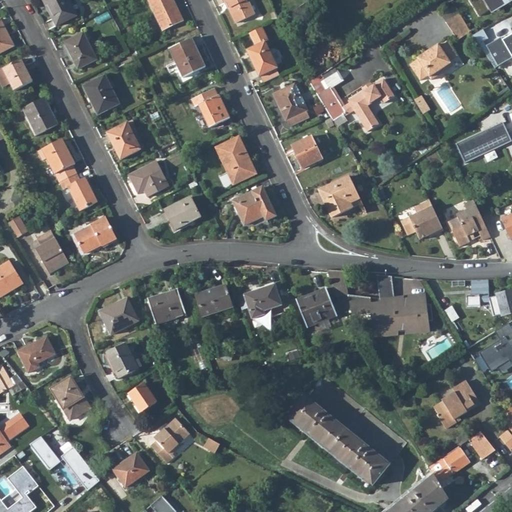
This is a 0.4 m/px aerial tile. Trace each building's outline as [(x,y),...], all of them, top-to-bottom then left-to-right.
[(56,26),(76,16),(68,0),(44,0),(50,12),(49,12),(56,26)] [(172,0),(147,0),(162,31),(183,21),(172,0)] [(226,3),(236,24),(254,15),(247,0),(222,0),(225,4),(226,3)] [(468,0),(478,17),(489,10),(488,8),(493,5),(496,10),(510,2),(510,0),(468,0)] [(470,32),(459,14),(445,23),(457,41),(470,32)] [(9,37),(0,19),(0,53),(13,47),(8,38),(9,37)] [(470,32),(473,36),(483,31),(480,26),(470,32)] [(473,36),(479,45),(488,39),(483,30),(483,31),(473,36)] [(64,43),(77,70),(96,60),(83,33),(64,43)] [(511,34),(502,40),(501,38),(486,46),(498,67),(511,58),(511,34)] [(169,50),(183,79),(206,68),(191,39),(169,50)] [(409,65),(420,81),(428,76),(431,80),(442,73),(440,70),(450,64),(449,62),(457,56),(446,41),(438,46),(438,45),(417,59),(417,60),(409,65)] [(265,42),(247,51),(259,77),(263,76),(275,70),(278,68),(265,42)] [(11,84),(15,91),(33,82),(28,72),(26,74),(24,69),(26,68),(21,59),(5,68),(0,70),(0,80),(4,87),(11,84)] [(440,70),(442,73),(452,66),(450,64),(440,70)] [(275,70),(263,76),(266,82),(278,76),(275,70)] [(318,77),(325,90),(330,87),(322,74),(318,77)] [(83,87),(98,116),(120,104),(105,75),(83,87)] [(325,90),(318,77),(309,83),(317,95),(331,117),(333,121),(346,113),(343,108),(330,87),(325,90)] [(384,103),(394,97),(383,79),(372,86),(364,92),(348,101),(349,104),(353,111),(367,132),(379,125),(367,106),(380,97),(384,103)] [(364,92),(372,86),(370,83),(362,89),(364,92)] [(308,111),(295,84),(273,94),(286,122),(287,121),(290,127),(310,118),(307,112),(308,111)] [(199,106),(210,128),(230,119),(219,96),(218,97),(214,89),(192,100),(195,108),(199,106)] [(29,119),(38,136),(58,125),(44,98),(23,109),(28,119),(29,119)] [(346,113),(347,115),(353,111),(349,104),(343,108),(346,113)] [(26,120),(34,137),(38,136),(29,119),(28,119),(26,120)] [(115,150),(121,160),(141,150),(127,123),(107,133),(112,144),(114,143),(117,149),(115,150)] [(500,123),(455,144),(464,164),(511,142),(507,132),(505,132),(500,123)] [(312,137),(292,146),(303,169),(323,160),(312,137)] [(231,172),(237,183),(256,174),(239,138),(216,149),(228,173),(231,172)] [(73,166),(75,164),(66,148),(65,149),(61,140),(42,150),(47,159),(45,160),(48,165),(49,164),(60,184),(77,174),(73,166)] [(152,163),(161,181),(165,180),(155,161),(152,163)] [(138,194),(144,191),(147,197),(168,186),(165,180),(161,181),(152,163),(128,175),(138,194)] [(228,173),(233,185),(237,183),(231,172),(228,173)] [(90,189),(85,178),(81,181),(77,174),(60,184),(63,190),(68,188),(80,212),(98,203),(93,195),(91,196),(88,190),(90,189)] [(350,177),(320,191),(324,200),(328,199),(331,205),(327,207),(333,218),(353,208),(350,203),(360,198),(350,177)] [(276,217),(262,188),(242,197),(235,201),(232,202),(239,215),(243,224),(244,227),(264,217),(266,221),(276,217)] [(191,198),(165,211),(175,231),(193,222),(192,219),(199,215),(191,198)] [(196,202),(200,209),(207,205),(204,198),(196,202)] [(350,203),(353,208),(363,204),(360,198),(350,203)] [(490,237),(473,200),(468,202),(471,208),(466,210),(456,215),(457,218),(447,223),(459,247),(470,242),(469,241),(471,234),(472,234),(478,231),(482,241),(490,237)] [(443,231),(429,201),(413,208),(416,214),(400,221),(407,236),(415,232),(419,240),(434,233),(435,235),(443,231)] [(466,210),(471,208),(468,202),(463,204),(466,210)] [(511,239),(511,214),(502,219),(511,240),(511,239)] [(28,232),(19,217),(10,223),(19,238),(28,232)] [(102,244),(103,246),(117,239),(106,218),(92,225),(92,226),(79,234),(88,252),(95,249),(95,248),(102,244)] [(68,226),(66,221),(58,225),(60,230),(68,226)] [(36,250),(50,274),(70,263),(52,232),(37,240),(42,247),(36,250)] [(75,235),(85,254),(88,252),(79,234),(75,235)] [(15,285),(16,288),(23,283),(10,261),(0,267),(0,297),(12,290),(11,288),(15,285)] [(348,294),(344,272),(327,270),(328,273),(344,312),(351,310),(347,300),(349,299),(348,294)] [(391,277),(377,275),(379,292),(388,291),(393,290),(391,277)] [(511,291),(496,295),(496,297),(490,299),(488,279),(472,280),(471,280),(472,296),(467,296),(467,307),(480,307),(480,303),(490,302),(494,317),(501,315),(501,317),(511,314),(511,291)] [(275,285),(251,293),(245,296),(247,303),(253,319),(265,315),(264,311),(282,305),(275,285)] [(233,308),(226,286),(196,296),(204,317),(233,308)] [(148,300),(156,325),(186,314),(177,289),(148,300)] [(337,316),(326,289),(296,301),(307,329),(337,316)] [(380,299),(394,301),(393,290),(388,291),(379,292),(380,299)] [(237,295),(241,306),(247,303),(245,296),(244,293),(237,295)] [(376,313),(377,320),(372,320),(374,338),(385,336),(385,331),(398,330),(398,328),(399,328),(401,328),(402,329),(404,329),(405,329),(407,329),(417,327),(418,333),(429,331),(428,322),(433,321),(431,306),(426,305),(425,298),(423,298),(421,299),(420,299),(419,299),(418,300),(417,300),(415,301),(415,304),(394,301),(380,299),(380,301),(381,301),(382,302),(382,304),(371,305),(370,297),(348,294),(349,299),(353,316),(376,313)] [(109,313),(102,316),(112,335),(139,322),(128,299),(107,309),(109,313)] [(38,363),(55,355),(47,337),(18,352),(28,373),(40,368),(38,363)] [(481,356),(474,360),(482,373),(488,369),(490,372),(509,361),(511,364),(511,363),(511,338),(508,341),(505,337),(479,353),(481,356)] [(134,361),(126,345),(107,354),(119,379),(138,369),(134,361)] [(134,361),(138,369),(143,367),(139,359),(134,361)] [(17,375),(10,379),(2,365),(0,366),(0,394),(8,390),(22,381),(19,377),(17,375)] [(17,375),(19,377),(22,375),(15,367),(13,369),(17,375)] [(406,443),(322,375),(287,417),(372,485),(406,443)] [(90,408),(71,377),(52,389),(71,420),(90,408)] [(8,390),(11,394),(19,390),(22,392),(29,389),(22,381),(8,390)] [(477,398),(466,381),(452,389),(454,392),(441,400),(442,402),(434,408),(438,415),(437,415),(445,429),(456,422),(455,419),(459,417),(467,412),(466,410),(474,405),(472,401),(477,398)] [(141,414),(157,403),(144,384),(129,394),(141,414)] [(466,410),(467,412),(480,404),(477,398),(472,401),(474,405),(466,410)] [(500,416),(511,430),(511,428),(511,419),(505,411),(500,416)] [(157,441),(151,447),(166,464),(175,457),(172,454),(170,452),(176,447),(190,434),(176,419),(154,439),(157,441)] [(456,439),(460,446),(468,441),(470,439),(465,432),(456,439)] [(468,441),(475,451),(482,460),(495,451),(488,442),(481,432),(470,439),(468,441)] [(0,453),(9,447),(8,445),(2,436),(0,433),(0,453)] [(2,436),(8,445),(12,442),(6,433),(2,436)] [(511,435),(501,441),(505,445),(511,438),(511,435)] [(41,437),(30,444),(50,470),(60,462),(59,459),(41,437)] [(215,452),(220,444),(208,438),(204,447),(215,452)] [(87,466),(73,448),(61,457),(63,460),(88,491),(100,481),(87,466)] [(469,462),(460,449),(444,460),(443,458),(429,467),(434,476),(439,483),(469,462)] [(149,471),(137,453),(125,461),(125,462),(113,470),(128,491),(141,482),(139,479),(149,471)] [(439,483),(434,476),(389,511),(431,511),(448,498),(439,483)] [(179,482),(173,487),(178,493),(183,488),(179,482)] [(188,493),(183,488),(178,493),(183,498),(188,493)] [(176,511),(162,496),(145,511),(144,511),(176,511)]
